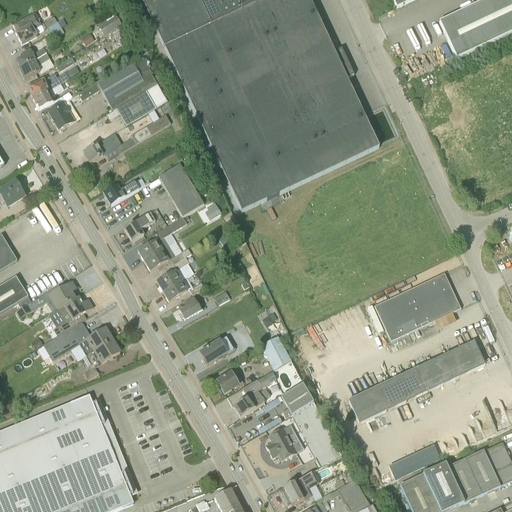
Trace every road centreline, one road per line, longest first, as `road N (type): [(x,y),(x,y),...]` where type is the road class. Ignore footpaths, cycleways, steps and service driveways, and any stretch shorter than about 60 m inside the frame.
road 1 (tertiary): [(253,511),(0,79)]
road 2 (unclassified): [(461,236),(351,0)]
